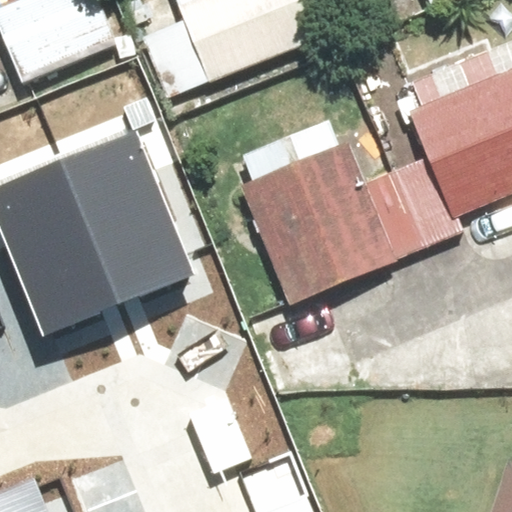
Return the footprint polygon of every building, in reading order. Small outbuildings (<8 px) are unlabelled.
[(127,50),(106,0),(25,0),(0,10),(0,14),(30,89),(127,50)] [(158,40),(182,102),(328,47),(309,0),(185,0),(195,26),(158,40)] [(511,75),(403,117),(421,166),(360,189),(345,150),(235,191),(280,309),(463,240),(456,221),(511,199),(511,75)] [(135,133),(0,191),(0,209),(54,335),(196,274),(135,133)] [(256,382),(136,429),(169,511),(179,511),(290,468),(256,382)] [(511,511),(511,470),(503,467),(487,511),(511,511)] [(57,511),(42,472),(0,488),(0,511),(57,511)]
